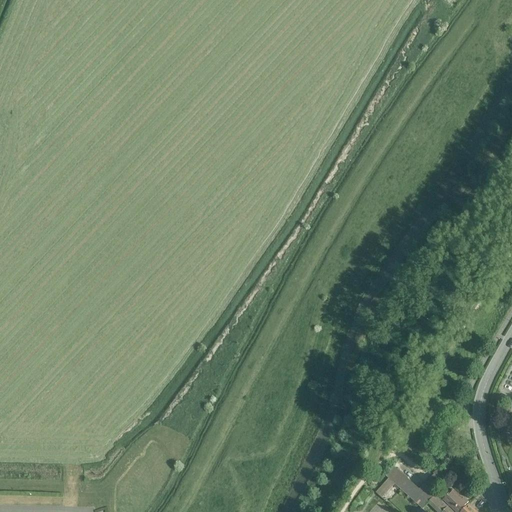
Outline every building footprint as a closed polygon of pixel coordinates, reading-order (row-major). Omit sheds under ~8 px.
[(422,509),(428,503),(435,496),(435,495),(424,484),(418,490),(393,467),(388,473),(385,477),(387,479),(394,485),(422,509)] [(441,482),(434,475),(425,484),(432,492),(441,482)] [(381,499),(394,485),(387,479),(375,493),(381,499)] [(452,490),(449,494),(445,490),(439,496),(455,511),(460,511),(467,505),(466,504),(468,502),(463,498),(462,499),(452,490)] [(451,511),(435,496),(428,503),(436,511),(451,511)]
